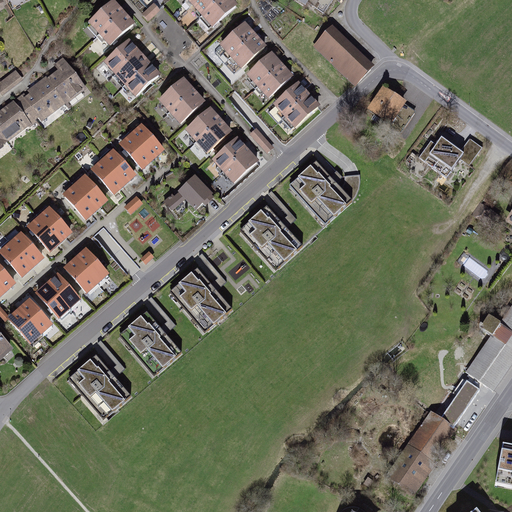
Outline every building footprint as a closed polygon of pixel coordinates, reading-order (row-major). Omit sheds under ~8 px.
[(236,8),(228,0),(188,0),(214,28),(236,8)] [(307,3),(325,13),(333,0),(295,0),(305,6),(307,3)] [(126,18),(121,12),(113,3),(90,23),(111,46),(133,26),(126,18)] [(161,11),(154,4),(142,15),(148,22),(161,11)] [(246,22),(220,45),(241,69),(267,46),(259,37),(254,32),(246,22)] [(377,71),(334,30),(315,50),(357,91),(377,71)] [(151,68),(144,61),(137,53),(129,44),(107,65),(137,97),(159,77),(151,68)] [(272,56),(249,77),(269,99),(292,78),(285,71),(280,66),(272,56)] [(60,75),(48,83),(66,110),(91,93),(83,82),(81,83),(66,60),(55,68),(60,75)] [(17,69),(0,81),(0,90),(3,95),(24,79),(17,69)] [(21,106),(18,108),(33,128),(40,122),(43,126),(66,110),(48,83),(46,82),(29,95),(31,98),(29,99),(26,96),(18,102),(21,106)] [(197,96),(191,90),(184,82),(161,104),(181,125),(204,104),(197,96)] [(296,128),(318,108),(306,95),(298,86),(276,107),(296,128)] [(410,106),(385,90),(369,114),(393,130),(410,106)] [(15,104),(0,115),(0,133),(9,146),(33,128),(18,108),(15,104)] [(188,132),(208,154),(230,134),(218,121),(210,112),(188,132)] [(275,149),(257,128),(250,134),(268,155),(275,149)] [(162,152),(142,129),(122,147),(142,170),(147,165),(159,155),(162,152)] [(0,152),(9,146),(0,133),(0,152)] [(214,161),(234,183),(257,163),(249,154),(244,149),(237,140),(214,161)] [(463,154),(454,147),(453,149),(444,143),(439,150),(434,146),(422,161),(427,166),(448,181),(454,174),(454,173),(462,163),(471,170),(484,152),(472,143),(463,154)] [(130,181),(135,176),(115,153),(94,171),(115,194),(118,191),(130,181)] [(343,194),(315,162),(310,167),(296,179),(288,186),(324,227),(332,220),(346,208),(351,203),(343,194)] [(213,196),(196,176),(178,192),(176,190),(163,201),(171,211),(185,199),(196,211),(213,196)] [(100,208),(106,202),(86,179),(65,198),(86,220),(91,215),(100,208)] [(131,216),(143,205),(137,198),(125,208),(131,216)] [(304,248),(268,207),(262,211),(248,223),(241,230),(277,272),(286,264),(299,253),(304,248)] [(63,241),(71,234),(51,211),(30,230),(50,253),(63,241)] [(38,263),(43,259),(23,236),(1,255),(22,278),(28,273),(38,263)] [(154,258),(149,252),(141,259),(146,265),(154,258)] [(86,292),(106,275),(86,253),(82,256),(72,265),(67,270),(86,292)] [(0,296),(8,290),(14,285),(0,269),(0,296)] [(235,312),(199,269),(192,275),(178,287),(167,295),(204,339),(216,329),(229,317),(235,312)] [(59,318),(79,301),(59,279),(53,284),(45,291),(40,296),(59,318)] [(30,344),(50,326),(30,304),(25,308),(15,317),(10,322),(30,344)] [(511,365),(511,306),(500,324),(490,317),(481,330),(491,337),(465,374),(468,376),(487,390),(492,393),(511,365)] [(0,309),(0,316),(5,322),(8,319),(0,309)] [(183,356),(147,312),(142,317),(130,326),(117,337),(125,347),(138,361),(153,380),(164,371),(178,360),(183,356)] [(0,359),(12,348),(0,334),(0,359)] [(85,397),(106,422),(117,413),(129,403),(134,399),(97,355),(92,359),(80,369),(69,378),(77,387),(85,397)] [(412,495),(487,390),(468,376),(439,417),(431,412),(385,476),(412,495)] [(511,448),(502,446),(499,465),(497,479),(496,486),(509,489),(511,489),(511,448)]
